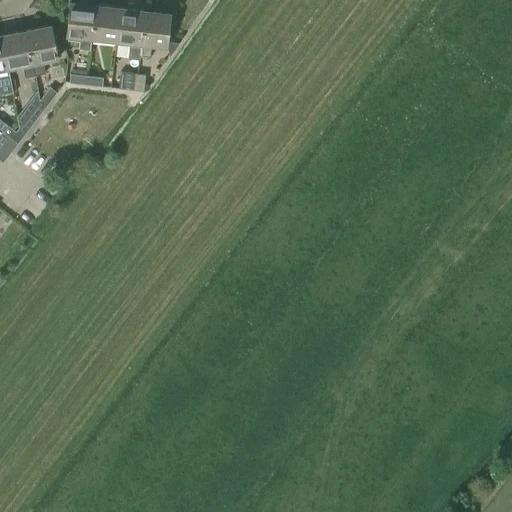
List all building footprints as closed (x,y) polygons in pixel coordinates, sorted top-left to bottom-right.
[(90,50),(91,35),(92,36),(95,4),(69,1),(65,33),(68,33),(67,40),(79,41),(78,49),(90,50)] [(92,36),(117,38),(120,7),(95,4),(92,36)] [(117,38),(129,40),(127,58),(139,59),(139,55),(144,9),(120,7),(117,38)] [(170,12),(144,9),(139,55),(150,57),(151,42),(166,44),(170,12)] [(45,73),(42,58),(56,55),(49,24),(25,29),(34,75),(45,73)] [(7,66),(21,63),(24,77),(34,75),(25,29),(1,35),(7,66)] [(0,34),(0,81),(9,80),(6,66),(7,66),(1,35),(0,34)] [(71,70),(70,74),(69,82),(86,84),(87,76),(86,75),(87,70),(72,68),(72,70),(71,70)] [(119,87),(127,87),(135,88),(137,73),(120,71),(119,87)] [(145,74),(137,73),(135,88),(144,89),(145,74)] [(103,77),(87,76),(86,84),(102,85),(103,77)] [(50,86),(40,99),(46,104),(57,91),(50,86)] [(36,117),(46,104),(40,99),(30,112),(36,117)] [(7,135),(0,143),(0,159),(2,161),(16,142),(7,135)]
